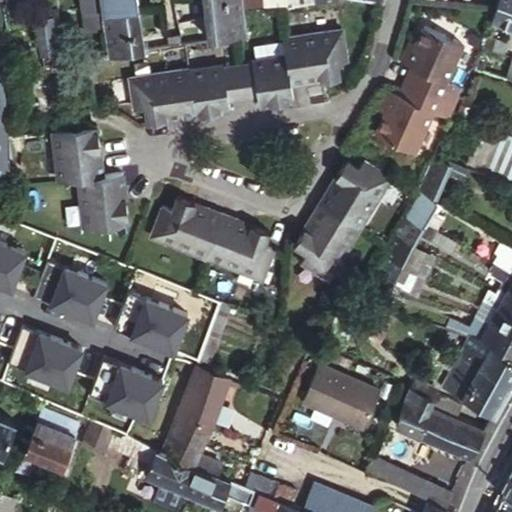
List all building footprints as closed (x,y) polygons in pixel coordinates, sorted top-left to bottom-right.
[(108,54),(144,48),(137,0),(100,0),(101,2),(103,21),(104,32),(108,54)] [(204,0),(210,37),(247,30),(244,4),(243,0),(204,0)] [(511,0),(502,0),(499,6),(495,19),(511,25),(511,0)] [(103,21),(101,2),(79,5),(81,25),(103,21)] [(43,65),(56,62),(54,52),(50,18),(37,19),(43,65)] [(392,94),(374,134),(413,152),(431,113),(448,121),(456,104),(462,92),(445,84),(461,48),(422,30),(405,67),(410,69),(423,75),(410,103),(397,96),(392,94)] [(286,40),(289,60),(292,87),(340,79),(338,65),(347,64),(342,31),(286,40)] [(81,59),(108,54),(104,32),(69,38),(71,60),(81,59)] [(488,36),(484,45),(502,52),(507,54),(511,45),(488,36)] [(0,183),(11,183),(9,135),(7,71),(2,42),(0,42),(0,183)] [(484,45),(475,67),(493,74),(502,52),(484,45)] [(54,52),(56,62),(66,61),(65,50),(54,52)] [(292,87),(289,60),(250,66),(255,97),(257,108),(294,102),(292,87)] [(228,102),(255,97),(250,66),(223,70),(228,102)] [(397,96),(410,103),(423,75),(410,69),(397,96)] [(228,102),(223,70),(189,76),(195,118),(230,113),(228,102)] [(147,125),(195,118),(189,76),(188,72),(130,81),(134,111),(145,109),(147,125)] [(459,101),(458,104),(455,110),(456,110),(464,113),(468,105),(459,101)] [(464,113),(456,110),(455,110),(452,118),(460,122),(464,113)] [(434,155),(433,159),(448,164),(457,166),(474,129),(460,122),(452,118),(434,155)] [(56,183),(76,181),(105,177),(98,128),(51,134),(56,183)] [(511,181),(511,135),(486,128),(471,164),(511,181)] [(328,280),(390,178),(362,159),(357,168),(345,161),(293,245),(305,253),(300,263),(328,280)] [(433,159),(419,188),(433,196),(448,164),(433,159)] [(105,177),(76,181),(82,229),(129,223),(124,175),(105,177)] [(403,223),(420,232),(436,202),(419,193),(403,223)] [(263,245),(268,231),(178,196),(172,210),(163,207),(152,236),(262,278),(274,248),(263,245)] [(414,242),(420,232),(403,223),(391,243),(409,252),(414,242)] [(453,246),(420,232),(414,242),(449,257),(453,246)] [(24,249),(0,239),(0,282),(10,286),(24,249)] [(409,252),(391,243),(386,253),(403,262),(409,252)] [(511,248),(504,244),(494,264),(497,266),(510,271),(511,271),(511,248)] [(397,272),(429,283),(438,264),(409,252),(403,262),(397,272)] [(403,262),(386,253),(381,263),(397,272),(403,262)] [(105,280),(46,257),(31,294),(91,317),(105,280)] [(369,283),(386,292),(392,282),(397,272),(381,263),(369,283)] [(510,271),(497,266),(493,274),(504,281),(510,271)] [(502,289),(507,291),(511,282),(511,271),(510,271),(504,281),(506,282),(502,289)] [(397,272),(392,282),(422,297),(429,283),(397,272)] [(362,289),(348,283),(341,301),(354,306),(362,289)] [(369,283),(365,290),(358,305),(374,313),(374,314),(386,292),(369,283)] [(186,311),(127,288),(113,325),(172,348),(186,311)] [(486,303),(499,308),(507,291),(502,289),(500,293),(494,290),(486,303)] [(511,293),(507,291),(499,308),(511,314),(511,293)] [(492,321),(499,308),(486,303),(478,318),(492,321)] [(374,313),(358,305),(350,317),(367,326),(374,314),(374,313)] [(511,314),(499,308),(492,321),(511,332),(511,314)] [(380,341),(392,318),(378,315),(374,314),(367,326),(380,341)] [(492,321),(478,318),(473,327),(455,319),(450,330),(470,334),(483,337),(492,321)] [(511,332),(492,321),(483,337),(491,342),(511,353),(511,332)] [(81,345),(21,322),(7,359),(66,382),(81,345)] [(491,342),(483,337),(470,334),(465,343),(484,354),(491,342)] [(451,369),(460,354),(462,349),(449,341),(434,368),(448,375),(451,369)] [(511,353),(491,342),(484,354),(479,364),(511,381),(511,353)] [(460,354),(479,364),(484,354),(465,343),(462,349),(460,354)] [(161,376),(102,353),(88,390),(147,413),(161,376)] [(451,369),(470,379),(479,364),(460,354),(451,369)] [(229,377),(194,363),(185,387),(220,401),(229,378),(229,377)] [(306,401),(333,414),(335,409),(337,410),(351,377),(323,364),(306,401)] [(470,379),(504,397),(509,388),(511,381),(479,364),(470,379)] [(422,367),(420,372),(425,375),(428,370),(422,367)] [(448,375),(443,384),(462,395),(470,379),(451,369),(448,375)] [(351,377),(337,410),(367,424),(382,391),(351,377)] [(417,377),(412,387),(423,392),(433,397),(437,387),(423,380),(417,377)] [(463,395),(495,413),(500,404),(504,397),(470,379),(462,395),(463,395)] [(220,401),(185,387),(177,407),(212,422),(220,401)] [(412,387),(407,399),(418,403),(423,392),(412,387)] [(418,403),(429,407),(433,397),(423,392),(418,403)] [(0,410),(18,418),(23,405),(0,396),(0,410)] [(395,424),(421,434),(431,408),(429,407),(418,403),(407,399),(406,399),(395,424)] [(177,407),(167,430),(203,444),(209,429),(212,422),(177,407)] [(440,440),(449,416),(431,408),(421,434),(439,441),(440,440)] [(45,410),(40,420),(48,424),(53,413),(45,410)] [(337,410),(335,414),(365,428),(367,424),(337,410)] [(48,424),(62,429),(66,418),(53,413),(48,424)] [(0,452),(3,454),(16,421),(0,414),(0,452)] [(38,420),(29,416),(18,448),(26,452),(38,420)] [(440,440),(471,453),(479,441),(485,430),(449,416),(440,440)] [(62,429),(77,436),(81,424),(66,418),(62,429)] [(40,420),(38,420),(26,452),(64,467),(77,436),(62,429),(48,424),(40,420)] [(111,430),(91,421),(84,438),(108,448),(111,446),(149,462),(155,447),(122,434),(120,437),(111,433),(111,430)] [(159,449),(195,464),(200,452),(203,444),(167,430),(159,449)] [(146,472),(185,488),(195,464),(159,449),(155,447),(149,462),(146,472)] [(200,452),(195,464),(219,473),(222,462),(200,452)] [(427,498),(444,505),(453,487),(373,454),(366,471),(427,498)] [(195,464),(185,488),(222,503),(226,494),(232,479),(219,473),(195,464)] [(249,485),(255,488),(269,493),(274,480),(274,476),(255,467),(249,485)] [(511,477),(503,495),(511,499),(511,477)] [(232,479),(226,494),(249,503),(255,488),(249,485),(232,479)] [(274,480),(269,493),(293,503),(296,495),(299,490),(274,480)] [(302,507),(309,510),(316,511),(320,511),(328,488),(312,482),(305,499),(302,507)] [(255,488),(249,503),(260,507),(257,511),(307,511),(309,510),(302,507),(298,505),(293,503),(269,493),(255,488)] [(320,511),(335,511),(342,494),(328,488),(320,511)] [(0,494),(0,495),(0,511),(12,511),(17,501),(0,494)] [(351,511),(356,499),(342,494),(335,511),(351,511)] [(455,511),(456,511),(444,505),(427,498),(421,511),(370,511),(372,506),(356,499),(351,511),(455,511)] [(257,511),(260,507),(249,503),(245,511),(257,511)]
